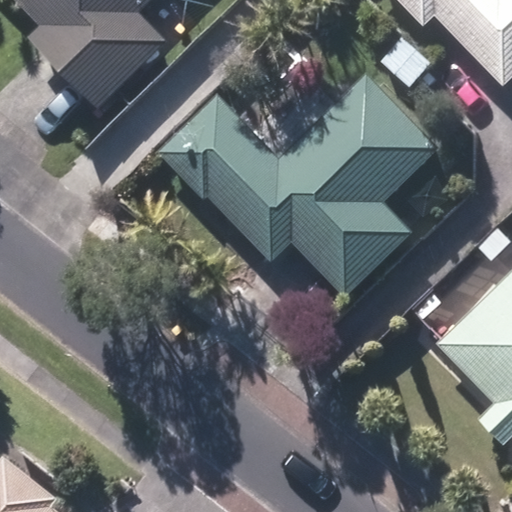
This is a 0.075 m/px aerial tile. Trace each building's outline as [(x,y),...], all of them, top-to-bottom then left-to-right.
[(43,38),(111,107),(176,44),(149,16),(164,0),(29,0),(55,26),(43,38)] [(511,0),(407,0),(433,26),(447,12),(511,79),(511,0)] [(393,64),(420,90),(441,65),(414,41),(393,64)] [(303,242),(358,299),(425,235),(396,203),(451,151),(379,77),(291,160),(230,97),(171,152),(217,199),(219,196),(281,261),(303,242)] [(511,288),(453,348),(508,404),(492,420),(511,439),(511,288)] [(0,511),(67,511),(63,509),(69,501),(20,462),(14,471),(0,459),(0,511)]
